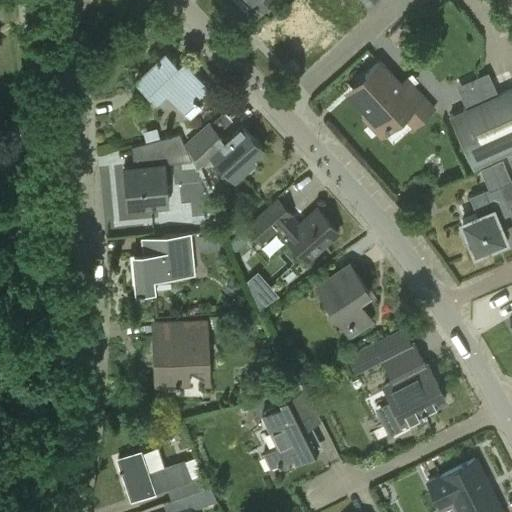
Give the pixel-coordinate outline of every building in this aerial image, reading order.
[(250,0),(262,13),(276,0),(250,0)] [(286,39),(303,58),(334,29),(320,14),(329,6),(323,0),(299,0),(282,16),(295,31),(286,39)] [(401,24),(389,35),(402,48),(413,37),(401,24)] [(158,59),(135,80),(155,103),(166,93),(183,112),(195,102),(196,102),(197,102),(195,99),(208,88),(190,68),(177,80),(158,59)] [(407,76),(398,83),(378,61),(346,91),(367,113),(364,116),(381,135),(402,116),(413,128),(435,108),(407,76)] [(472,167),(511,148),(511,86),(498,93),(487,70),(455,85),(458,90),(442,98),(449,114),(448,115),(468,158),(472,167)] [(241,124),(226,138),(209,120),(184,142),(205,165),(214,157),(235,180),(255,163),(251,159),(263,149),(241,124)] [(131,145),(133,165),(122,166),(126,209),(169,205),(165,162),(191,160),(180,132),(131,145)] [(502,159),(490,165),(499,186),(511,181),(502,159)] [(490,165),(480,169),(488,189),(489,190),(499,186),(490,165)] [(465,231),(461,233),(467,246),(471,245),(475,253),(505,240),(496,218),(484,190),(469,197),(478,216),(462,222),(465,231)] [(316,207),(300,222),(277,196),(245,225),(260,243),(278,228),(307,260),(339,232),(316,207)] [(141,237),(142,252),(131,253),(135,293),(155,291),(154,278),(195,274),(190,232),(141,237)] [(200,233),(201,247),(219,246),(218,232),(200,233)] [(231,243),(246,279),(250,277),(239,251),(241,250),(236,240),(231,243)] [(349,262),(315,285),(349,336),(372,321),(359,301),(370,293),(349,262)] [(206,320),(152,323),(155,386),(188,384),(187,366),(205,365),(206,384),(208,383),(206,320)] [(427,362),(424,363),(413,341),(411,343),(403,327),(346,356),(355,374),(380,361),(391,381),(383,385),(402,422),(446,399),(427,362)] [(272,394),(277,405),(261,413),(277,445),(263,452),(270,468),(292,457),(295,461),(314,452),(323,448),(311,424),(322,419),(306,387),(303,388),(300,381),(272,394)] [(140,450),(117,458),(121,469),(118,470),(120,474),(122,473),(131,500),(188,480),(193,492),(206,488),(202,476),(189,480),(183,461),(148,473),(140,450)] [(503,511),(476,456),(426,481),(439,507),(450,502),(455,511),(503,511)] [(211,487),(188,495),(193,509),(216,502),(211,487)]
